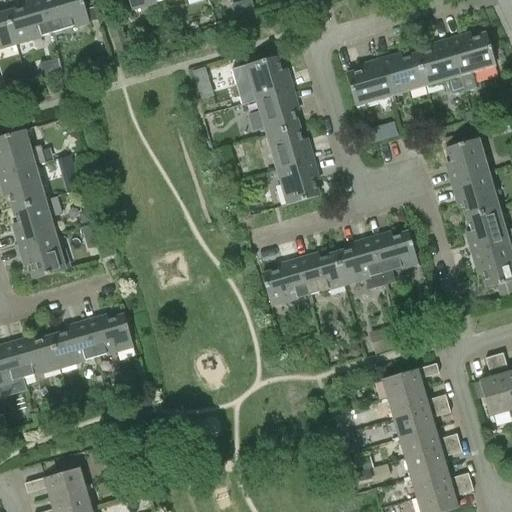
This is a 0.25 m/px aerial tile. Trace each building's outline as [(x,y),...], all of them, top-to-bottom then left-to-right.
[(52,34),(42,0),(37,0),(27,3),(28,7),(6,13),(15,44),(52,34)] [(42,0),(52,34),(89,23),(81,0),(42,0)] [(166,0),(127,0),(131,10),(166,0)] [(246,1),(231,5),(235,19),(250,15),(246,1)] [(0,48),(15,44),(6,13),(0,15),(0,48)] [(135,49),(132,39),(125,41),(121,28),(110,31),(117,55),(135,49)] [(450,41),(464,93),(476,89),(471,73),(495,66),(486,35),(466,41),(464,36),(450,41)] [(416,55),(425,86),(446,80),(450,92),(453,95),(464,92),(464,93),(450,41),(434,45),(436,50),(416,55)] [(380,61),(390,96),(425,86),(416,55),(396,61),(395,57),(380,61)] [(257,101),(292,91),(288,76),(284,77),(278,56),(247,66),(257,101)] [(390,96),(380,61),(365,65),(366,70),(346,75),(355,106),(390,96)] [(204,68),(192,71),(195,82),(207,78),(204,68)] [(35,80),(33,70),(24,72),(27,82),(35,80)] [(267,136),(298,127),(292,107),(296,106),(292,91),(257,101),(260,112),(246,116),(251,132),(265,128),(267,136)] [(385,135),(397,132),(395,124),(383,127),(385,135)] [(277,171),(312,161),(308,145),(303,146),(298,127),(267,136),(277,171)] [(0,176),(46,163),(45,162),(52,160),(49,149),(42,151),(41,146),(29,149),(24,131),(0,137),(0,176)] [(452,185),(487,175),(477,140),(446,148),(452,169),(448,170),(452,185)] [(61,164),(64,175),(76,172),(73,160),(61,164)] [(312,161),(277,171),(287,206),(318,197),(312,177),(316,176),(312,161)] [(46,163),(0,176),(0,180),(3,192),(7,190),(13,210),(44,201),(34,166),(46,163)] [(487,175),(452,185),(457,199),(461,198),(466,219),(497,210),(487,175)] [(44,201),(13,210),(19,230),(15,231),(19,246),(54,236),(49,219),(61,215),(56,198),(44,201)] [(497,210),(466,219),(472,238),(468,239),(472,254),(507,245),(507,244),(497,210)] [(79,215),(83,226),(90,224),(87,213),(79,215)] [(94,236),(95,236),(92,226),(91,226),(82,229),(85,238),(94,236)] [(369,240),(383,286),(395,283),(391,271),(417,264),(408,233),(386,239),(385,235),(369,240)] [(54,236),(19,246),(23,261),(28,260),(33,280),(65,271),(54,236)] [(383,286),(369,240),(355,244),(356,248),(335,255),(343,285),(365,279),(368,291),(383,286)] [(511,243),(507,244),(507,245),(472,254),(477,269),(481,268),(486,289),(496,286),(500,300),(511,295),(511,243)] [(113,245),(98,250),(101,261),(116,256),(113,245)] [(343,285),(335,255),(313,261),(312,257),(297,261),(307,296),(343,285)] [(307,296),(297,261),(282,265),(283,269),(261,276),(270,306),(287,302),(288,306),(296,303),(295,299),(307,296)] [(436,327),(432,313),(419,317),(423,330),(426,329),(427,334),(436,332),(435,327),(436,327)] [(86,323),(96,358),(132,347),(123,316),(102,323),(100,318),(86,323)] [(96,358),(86,323),(70,327),(71,332),(50,338),(59,368),(96,358)] [(376,332),(382,353),(400,348),(393,326),(376,332)] [(59,368),(50,338),(29,344),(28,339),(12,344),(23,379),(59,368)] [(0,385),(23,379),(12,344),(0,347),(0,385)] [(350,355),(353,359),(358,359),(362,356),(362,352),(359,348),(354,347),(351,350),(350,355)] [(511,410),(511,371),(508,373),(503,354),(494,356),(509,411),(511,410)] [(509,411),(494,356),(485,359),(490,378),(479,381),(489,417),(509,411)] [(439,374),(436,365),(417,370),(381,380),(387,401),(423,390),(420,379),(439,374)] [(103,384),(100,376),(93,378),(96,388),(103,386),(103,384)] [(393,420),(448,405),(445,395),(426,400),(423,390),(387,401),(393,420)] [(399,440),(434,430),(431,419),(450,413),(448,405),(393,420),(399,440)] [(404,460),(459,444),(456,434),(437,440),(434,430),(399,440),(404,460)] [(103,447),(105,456),(122,451),(120,442),(103,447)] [(410,479),(446,469),(443,458),(461,453),(459,444),(404,460),(410,479)] [(363,471),(372,469),(369,458),(360,460),(363,471)] [(27,495),(46,489),(49,500),(85,489),(79,469),(24,485),(27,495)] [(416,499),(470,483),(467,474),(449,479),(446,469),(410,479),(416,499)] [(370,479),(367,471),(350,475),(352,483),(357,481),(359,481),(359,482),(370,479)] [(470,483),(416,499),(419,511),(446,511),(457,509),(454,497),(473,492),(470,483)] [(85,489),(49,500),(52,511),(47,511),(80,511),(90,509),(85,489)]
